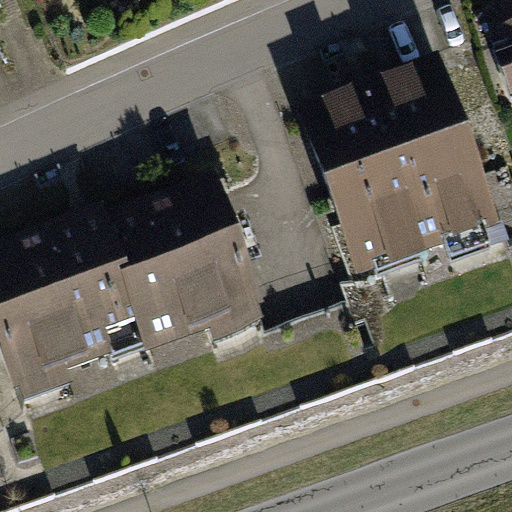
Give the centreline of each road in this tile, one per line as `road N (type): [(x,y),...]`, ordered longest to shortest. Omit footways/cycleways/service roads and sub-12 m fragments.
road 1 (residential): [(0,145),(322,0)]
road 2 (tertiary): [(315,511),(511,439)]
